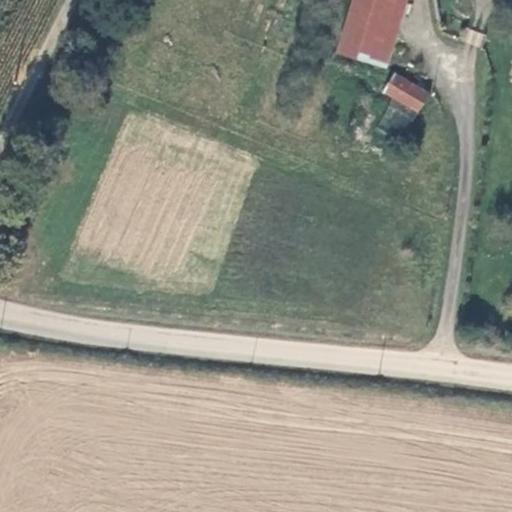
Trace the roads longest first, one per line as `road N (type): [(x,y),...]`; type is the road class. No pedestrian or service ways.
road 1 (tertiary): [(511,376),(114,332),(0,310)]
road 2 (unclassified): [(0,145),(70,0)]
